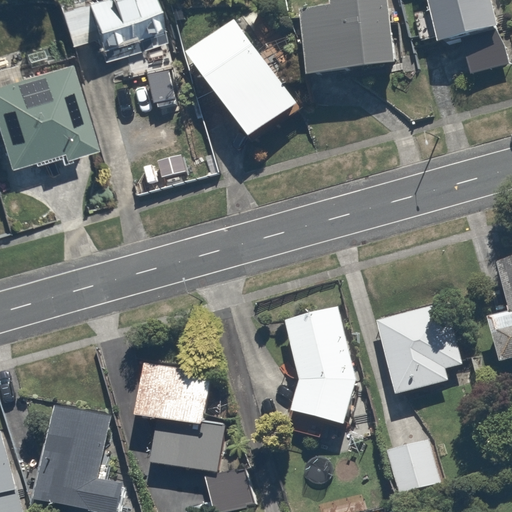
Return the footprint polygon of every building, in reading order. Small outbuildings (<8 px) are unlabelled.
[(59,0),(70,39),(96,32),(103,59),(176,39),(165,0),(59,0)] [(336,0),(338,9),(308,15),(323,84),(412,66),(398,0),(336,0)] [(499,0),(434,0),(438,11),(420,18),(433,56),(465,45),(505,31),(509,29),(499,0)] [(310,108),(240,22),(196,58),(267,144),(310,108)] [(511,70),(511,50),(505,31),(465,45),(478,82),(511,70)] [(0,79),(0,135),(8,167),(62,153),(65,165),(99,156),(74,60),(0,79)] [(511,267),(506,269),(511,289),(511,321),(500,325),(511,367),(511,267)] [(383,326),(407,403),(474,383),(451,305),(383,326)] [(368,384),(343,308),(295,323),(313,380),(304,417),(357,430),(368,384)] [(150,368),(143,426),(162,428),(157,468),(226,474),(232,426),(218,425),(224,377),(150,368)] [(119,481),(123,459),(110,457),(116,418),(59,409),(43,511),(48,511),(130,511),(135,484),(119,481)] [(36,511),(9,433),(0,436),(0,511),(36,511)] [(435,439),(391,451),(405,500),(448,488),(435,439)] [(226,474),(209,479),(219,511),(239,511),(261,506),(250,467),(226,474)]
